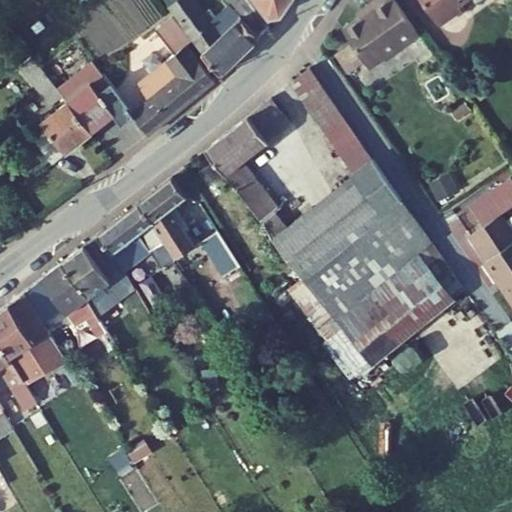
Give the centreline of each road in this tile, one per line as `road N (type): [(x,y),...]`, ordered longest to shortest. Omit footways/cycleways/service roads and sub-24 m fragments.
road 1 (residential): [(318,0),(236,94),(0,282)]
road 2 (unknown): [(295,32),(500,343)]
